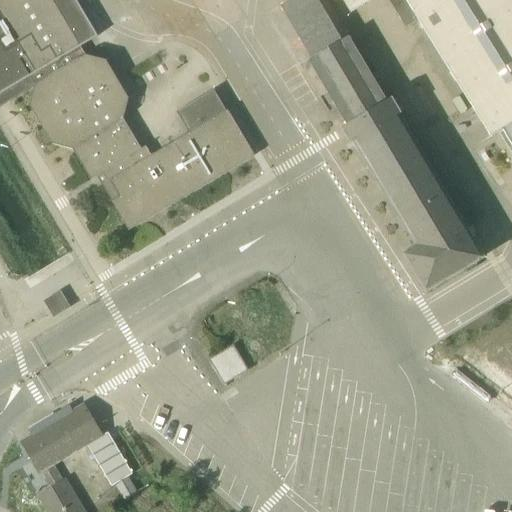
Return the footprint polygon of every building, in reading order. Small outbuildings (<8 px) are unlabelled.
[(0,0),(0,93),(29,77),(34,86),(29,106),(52,145),(72,150),(90,181),(96,177),(128,231),(255,157),(228,112),(226,113),(213,91),(177,113),(190,134),(151,157),(145,147),(141,149),(123,119),(128,99),(106,61),(85,56),(80,47),(97,36),(75,0),(0,0)] [(483,260),(398,117),(399,116),(392,103),(388,106),(349,41),(324,0),(295,0),(282,8),(314,61),(302,68),(320,98),(328,93),(349,128),(345,130),(353,144),(355,142),(406,228),(405,228),(418,249),(404,257),(426,294),(483,260)] [(511,0),(343,0),(353,15),(375,0),(388,0),(398,15),(406,28),(419,20),(492,137),(499,133),(511,153),(511,0)] [(59,298),(49,304),(53,311),(64,305),(59,298)] [(211,361),(224,383),(246,370),(232,348),(211,361)] [(87,446),(101,437),(102,436),(83,405),(73,412),(71,408),(30,432),(32,436),(21,443),(39,473),(40,472),(50,489),(39,496),(47,511),(83,511),(65,482),(63,483),(52,466),(87,446)] [(145,429),(131,445),(162,474),(177,457),(145,429)] [(101,437),(87,446),(111,487),(132,474),(108,433),(102,436),(101,437)] [(125,499),(135,493),(126,478),(116,484),(125,499)]
